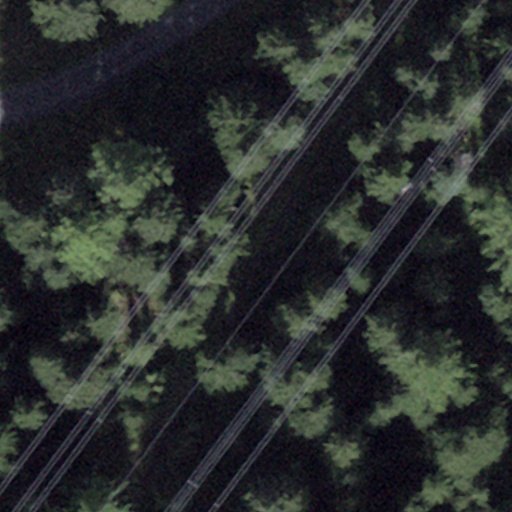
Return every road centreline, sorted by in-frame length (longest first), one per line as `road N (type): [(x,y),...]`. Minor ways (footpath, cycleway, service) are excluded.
road 1 (track): [(404,0),(121,511)]
road 2 (track): [(0,108),(98,71),(219,0)]
